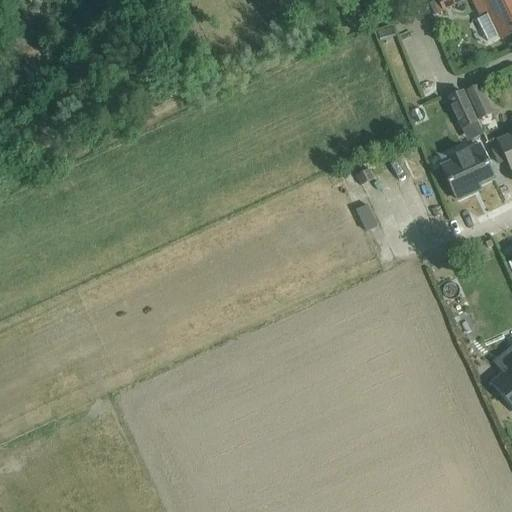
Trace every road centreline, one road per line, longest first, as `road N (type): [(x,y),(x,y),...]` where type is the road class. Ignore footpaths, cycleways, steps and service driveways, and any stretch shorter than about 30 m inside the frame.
road 1 (track): [(455,238),(421,243),(0,435)]
road 2 (residential): [(421,37),(442,90),(511,61)]
